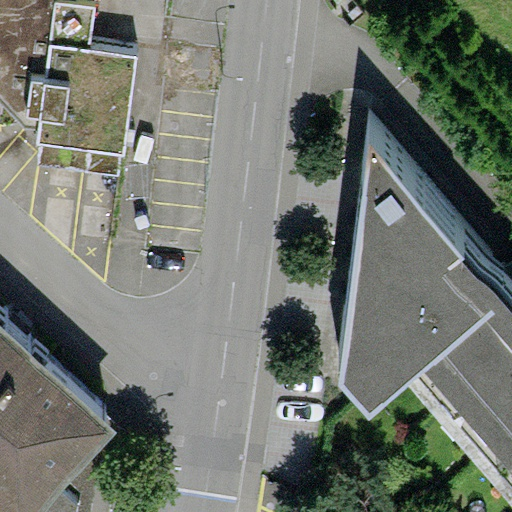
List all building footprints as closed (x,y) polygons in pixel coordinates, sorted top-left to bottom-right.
[(0,0),(0,118),(27,148),(117,158),(122,111),(92,108),(104,0),(0,0)] [(511,468),(511,279),(366,105),(331,347),(362,382),(404,341),(511,468)] [(0,293),(0,475),(26,499),(55,467),(117,397),(30,320),(0,293)] [(26,499),(0,475),(0,511),(75,511),(80,487),(55,467),(26,499)] [(330,511),(313,501),(306,511),(330,511)]
